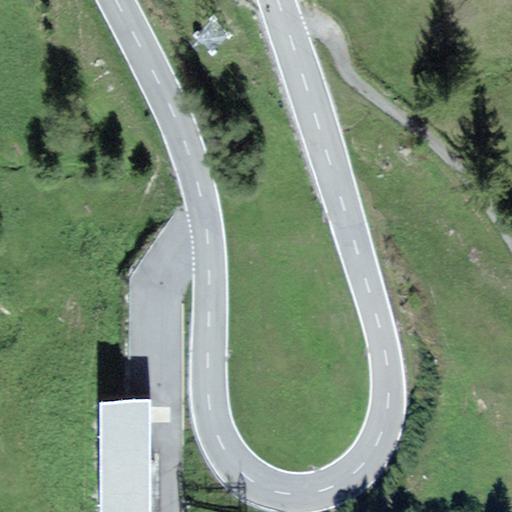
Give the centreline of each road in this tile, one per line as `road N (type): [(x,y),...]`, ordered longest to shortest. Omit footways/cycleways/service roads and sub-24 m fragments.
road 1 (secondary): [(276,0),(387,370),(382,425),(363,461),(333,485),(299,494),(249,478),(213,428),(199,188),(114,0)]
road 2 (track): [(511,240),(452,161),(357,85),(318,22),(280,10)]
